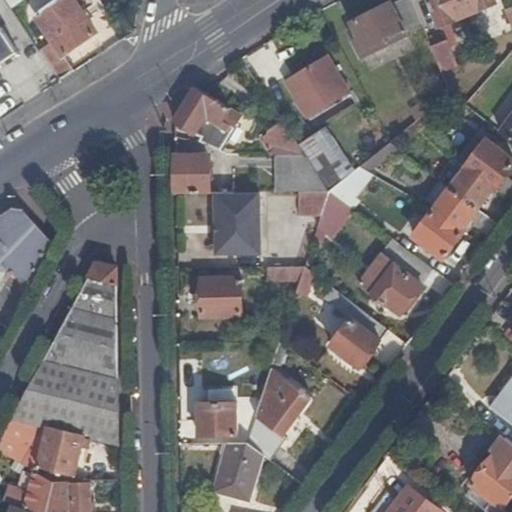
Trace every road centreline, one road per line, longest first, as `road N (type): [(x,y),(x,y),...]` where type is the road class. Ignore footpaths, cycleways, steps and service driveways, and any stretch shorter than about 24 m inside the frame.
road 1 (residential): [(314,511),(511,248)]
road 2 (residential): [(155,511),(151,242)]
road 3 (residential): [(0,394),(91,228)]
road 4 (residential): [(151,242),(139,137),(144,81)]
road 5 (primary): [(144,81),(279,0)]
